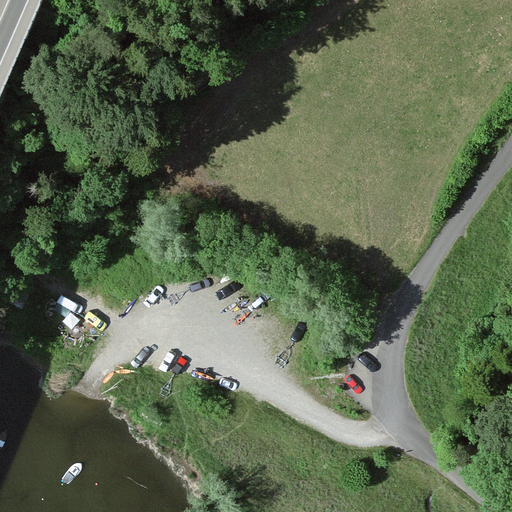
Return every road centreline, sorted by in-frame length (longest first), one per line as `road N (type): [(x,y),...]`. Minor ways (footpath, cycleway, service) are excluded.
road 1 (unclassified): [(506,511),(407,431),(391,402),(387,370),(436,249),(511,146)]
road 2 (track): [(407,431),(341,428),(129,330),(52,286),(22,257)]
